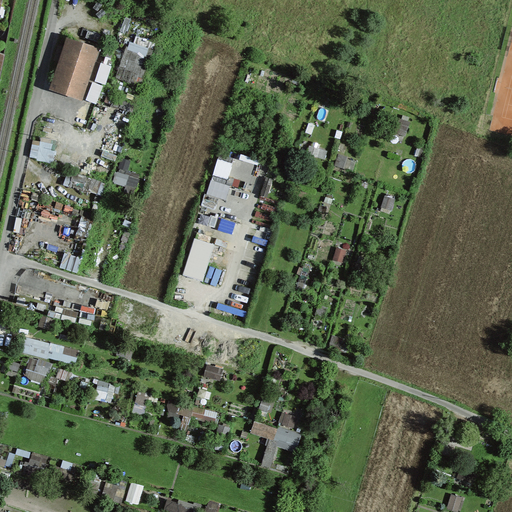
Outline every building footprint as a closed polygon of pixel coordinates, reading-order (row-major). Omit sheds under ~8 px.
[(52,87),(81,97),(98,46),(76,38),(75,41),(68,39),(56,76),(52,87)] [(406,130),(409,122),(400,119),(398,127),(406,130)] [(140,129),(133,126),(118,169),(125,171),(140,129)] [(422,157),(425,148),(418,145),(416,155),(422,157)] [(317,155),(319,149),(310,147),(308,153),(309,153),(317,155)] [(345,157),(339,155),(336,165),(342,167),(345,157)] [(118,172),(115,182),(116,182),(126,185),(129,176),(118,172)] [(386,195),(385,197),(383,203),(384,203),(392,206),(394,200),(393,200),(394,197),(386,195)] [(183,274),(203,281),(214,244),(195,238),(183,274)] [(343,259),(346,250),(337,247),(334,256),(343,259)] [(357,262),(366,264),(368,259),(359,256),(357,262)] [(305,274),(307,267),(304,266),(299,280),(305,282),(307,274),(305,274)] [(322,307),(321,309),(318,308),(317,313),(324,316),(326,308),(322,307)] [(329,347),(344,352),(345,346),(340,344),(341,340),(332,337),(329,347)] [(29,350),(29,351),(47,356),(50,345),(26,339),(24,346),(30,348),(29,350)] [(50,345),(47,356),(75,363),(78,350),(51,343),(50,345)] [(117,354),(124,356),(127,347),(120,345),(117,354)] [(17,361),(11,359),(8,367),(17,370),(19,364),(16,363),(17,361)] [(205,374),(205,375),(219,379),(223,366),(216,363),(215,367),(208,365),(205,374)] [(48,368),(49,366),(44,364),(44,367),(37,365),(35,371),(36,371),(46,375),(48,368)] [(67,369),(58,367),(56,376),(69,380),(72,371),(67,369)] [(109,382),(99,379),(98,384),(103,386),(107,387),(109,382)] [(146,406),(150,394),(139,391),(135,403),(146,406)] [(194,406),(169,399),(167,405),(169,411),(166,419),(178,422),(180,415),(183,416),(179,430),(187,432),(191,416),(194,406)] [(263,401),(261,400),(259,406),(261,407),(260,408),(266,410),(269,402),(264,400),(263,400),(263,401)] [(218,412),(194,406),(191,416),(215,422),(218,412)] [(292,426),(295,417),(289,415),(286,414),(284,423),(292,426)] [(277,429),(254,421),(251,432),(269,439),(278,441),(277,447),(296,453),(302,434),(278,426),(277,429)] [(230,427),(219,424),(216,432),(228,435),(230,427)] [(277,447),(278,441),(269,439),(261,465),(270,468),(277,447)] [(469,445),(466,451),(475,453),(477,448),(469,445)] [(48,457),(33,452),(29,463),(24,461),(21,472),(41,479),(48,457)] [(54,465),(50,477),(75,485),(81,466),(73,463),(71,471),(54,465)] [(469,474),(460,471),(457,478),(466,482),(469,474)] [(119,486),(106,482),(101,497),(121,503),(128,481),(121,479),(119,486)] [(458,511),(463,497),(451,494),(447,509),(456,511),(458,511)] [(193,511),(194,510),(178,505),(179,503),(167,499),(164,508),(166,509),(175,511),(193,511)]
